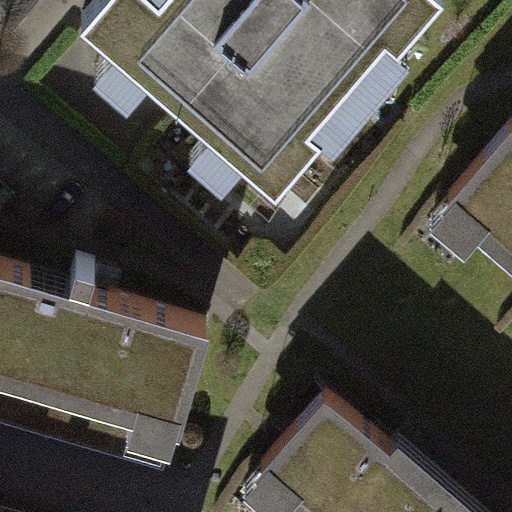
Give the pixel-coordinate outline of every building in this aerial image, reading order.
[(431,0),(87,0),(80,9),(279,180),(322,129),(306,116),(386,23),(401,36),(431,0)] [(511,123),(435,214),(511,278),(511,123)] [(206,312),(0,252),(0,362),(134,402),(130,418),(172,430),(206,312)] [(495,511),(330,371),(240,476),(282,511),(495,511)] [(0,511),(42,511),(43,511),(0,499),(0,511)]
